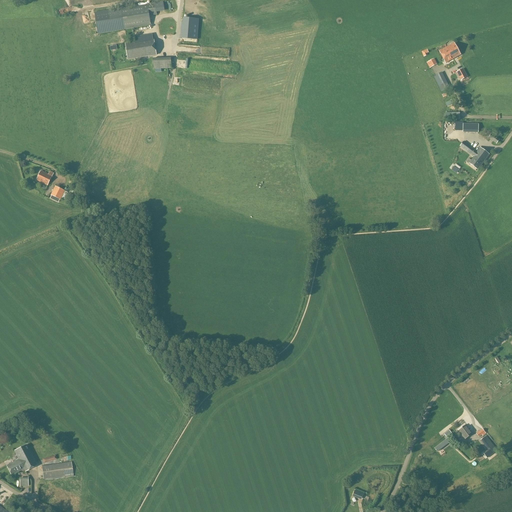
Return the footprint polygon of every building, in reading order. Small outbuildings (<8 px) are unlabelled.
[(138,4),(138,6),(95,13),(98,34),(124,30),(151,26),(149,16),(157,15),(157,12),(164,9),(163,2),(147,5),(147,2),(138,4)] [(199,19),(184,18),(182,38),(197,39),(199,19)] [(156,55),(154,40),(126,44),(128,60),(156,55)] [(453,59),(461,55),(455,43),(447,48),(453,59)] [(453,59),(447,48),(439,52),(446,63),(453,59)] [(172,58),(154,58),(154,69),(156,69),(156,72),(162,72),(162,68),(172,68),(172,58)] [(431,68),(437,64),(434,59),(428,62),(431,68)] [(461,81),(468,77),(464,70),(457,74),(461,81)] [(450,88),(442,72),(434,76),(441,92),(450,88)] [(463,124),(463,132),(478,132),(478,124),(463,124)] [(496,144),(500,140),(492,134),(490,133),(487,137),(489,138),(488,138),(496,144)] [(478,170),(489,155),(480,148),(477,152),(464,142),(460,147),(474,157),(471,161),(469,159),(466,163),(469,165),(470,164),(478,170)] [(47,186),(52,177),(41,171),(37,180),(47,186)] [(65,191),(55,186),(51,195),(61,200),(65,191)] [(498,356),(490,362),(494,367),(501,361),(498,356)] [(465,440),(473,434),(466,425),(458,431),(465,440)] [(476,433),(479,437),(482,435),(483,436),(486,434),(483,429),(476,433)] [(450,444),(447,440),(437,448),(440,452),(450,444)] [(487,458),(497,451),(488,440),(486,441),(488,445),(486,446),(488,450),(484,453),(487,458)] [(21,463),(24,469),(25,472),(37,466),(26,445),(14,451),(19,459),(14,462),(16,466),(21,463)] [(16,466),(14,462),(6,466),(11,476),(24,469),(21,463),(16,466)] [(71,462),(64,463),(41,467),(43,479),(73,475),(71,462)] [(28,486),(28,478),(19,478),(20,486),(28,486)] [(355,489),(353,495),(362,499),(365,493),(355,489)]
